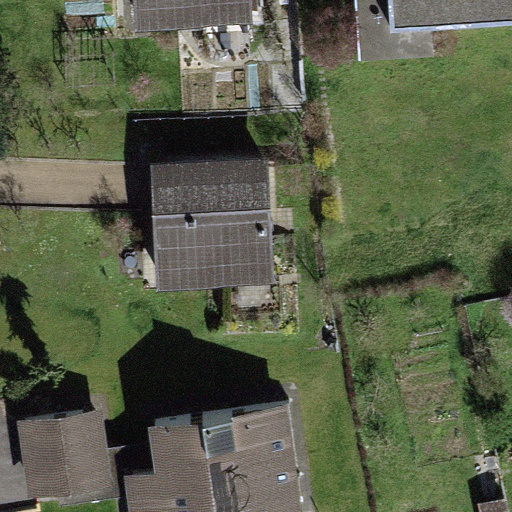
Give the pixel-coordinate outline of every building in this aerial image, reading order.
[(229,0),(126,0),(127,30),(230,28),(229,0)] [(511,0),(389,0),(391,25),(511,18),(511,0)] [(245,166),(142,174),(150,288),(253,280),(245,166)] [(285,511),(275,415),(140,430),(146,480),(131,482),(134,511),(285,511)] [(84,421),(16,429),(24,496),(92,488),(84,421)]
